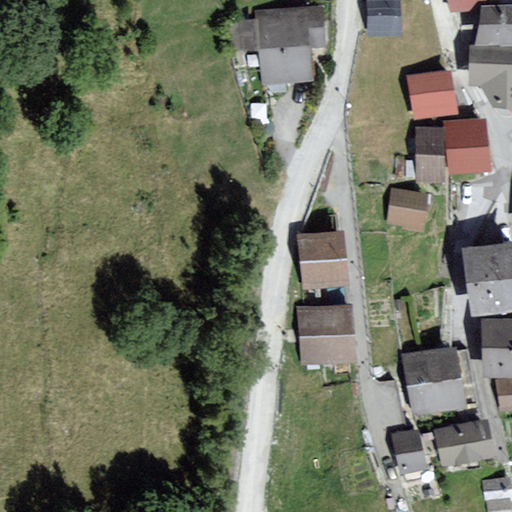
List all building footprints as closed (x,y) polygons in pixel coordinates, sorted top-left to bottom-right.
[(399,0),(367,0),(368,35),(400,34),(399,0)] [(485,0),(449,0),(452,10),(485,7),(485,0)] [(325,6),(258,10),(261,84),(314,82),(312,44),(327,43),(325,6)] [(511,7),(480,7),(480,42),(511,41),(511,7)] [(511,48),(474,48),(473,81),(486,86),(496,106),(511,106),(511,48)] [(451,72),(408,78),(414,116),(456,110),(451,72)] [(482,119),(444,122),(448,175),(486,172),(482,119)] [(416,181),(443,182),(444,129),(417,128),(416,160),(416,176),(416,181)] [(416,160),(400,160),(400,176),(416,176),(416,160)] [(428,193),(391,187),(386,223),(404,226),(404,229),(423,231),(428,193)] [(344,231),(298,234),(302,288),(347,285),(344,231)] [(511,243),(465,249),(474,315),(511,310),(511,243)] [(353,303),(297,306),(300,365),(356,362),(353,303)] [(511,319),(483,320),(484,377),(511,376),(511,319)] [(456,346),(403,355),(414,415),(467,406),(456,346)] [(511,380),(496,382),(499,410),(511,408),(511,380)] [(488,418),(434,430),(441,466),(496,455),(488,418)] [(418,429),(392,435),(401,473),(427,467),(418,429)] [(485,503),(489,502),(510,499),(511,498),(511,484),(511,477),(482,482),(485,503)] [(489,502),(490,511),(511,511),(511,509),(510,499),(489,502)]
